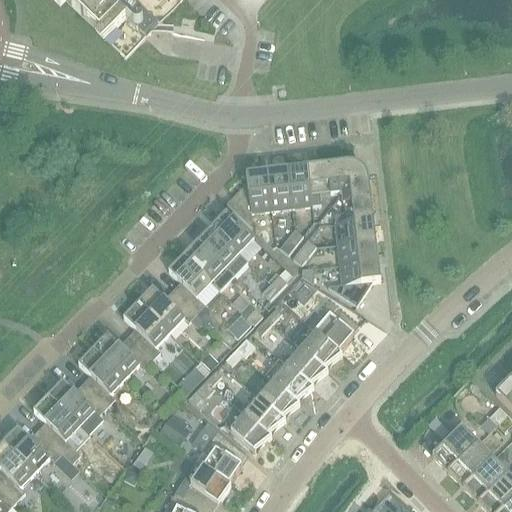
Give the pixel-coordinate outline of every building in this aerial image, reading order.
[(51,0),(60,8),(65,2),(125,61),(184,0),(51,0)] [(351,166),(347,166),(307,171),(312,209),(321,208),(320,198),(341,196),(344,217),(334,219),(335,228),(373,223),(369,183),(368,180),(367,177),(365,174),(363,172),(360,170),(357,168),(354,167),(351,166)] [(307,171),(287,173),(291,212),(312,209),(307,171)] [(271,214),(291,212),(287,173),(267,176),(271,214)] [(251,217),(271,214),(267,176),(246,178),(247,186),(227,207),(252,232),(251,217)] [(138,202),(148,216),(157,210),(146,195),(138,202)] [(211,230),(239,257),(254,242),(226,215),(211,230)] [(125,220),(115,233),(126,241),(136,228),(125,220)] [(305,221),(305,234),(322,235),(323,221),(305,221)] [(335,228),(337,248),(376,244),(373,223),(335,228)] [(248,266),(239,257),(211,230),(197,245),(234,281),(248,266)] [(294,233),(287,243),(295,249),(303,240),(294,233)] [(323,278),(332,278),(331,241),(322,241),(323,278)] [(287,243),(279,252),(288,259),(295,249),(287,243)] [(307,243),(300,253),(308,260),(316,250),(307,243)] [(337,248),(340,268),(378,264),(376,244),(337,248)] [(197,245),(183,260),(211,287),(220,295),(234,281),(197,245)] [(300,253),(293,262),(301,269),(308,260),(300,253)] [(184,290),(176,298),(197,318),(205,310),(196,301),(211,287),(183,260),(168,275),(184,290)] [(378,264),(340,268),(342,289),(327,290),(328,292),(356,310),(372,286),(380,285),(378,264)] [(314,271),(301,273),(302,281),(315,290),(314,271)] [(279,279),(270,288),(278,295),(286,287),(279,279)] [(270,288),(262,296),(270,304),(278,295),(270,288)] [(138,306),(170,337),(184,322),(189,327),(197,318),(176,298),(168,306),(152,291),(138,306)] [(308,330),(315,336),(341,359),(342,358),(340,357),(354,340),(352,339),(359,330),(337,311),(330,304),(308,330)] [(139,336),(131,345),(152,365),(160,356),(155,352),(170,337),(138,306),(123,321),(139,336)] [(249,307),(240,316),(246,321),(254,329),(260,322),(262,320),(255,313),(249,307)] [(276,312),(266,322),(271,328),(282,317),(276,312)] [(241,320),(229,333),(238,342),(250,329),(241,320)] [(266,322),(255,333),(261,339),(271,328),(266,322)] [(294,347),(301,353),(327,375),(328,375),(324,372),(341,359),(315,336),(307,345),(301,340),(294,347)] [(93,353),(125,384),(139,369),(144,373),(152,365),(131,345),(123,353),(107,338),(93,353)] [(246,343),(235,354),(241,359),(244,362),(255,351),(246,343)] [(94,383),(86,391),(107,412),(115,403),(110,399),(125,384),(93,353),(78,368),(94,383)] [(310,388),(327,375),(301,353),(293,361),(287,356),(280,363),(287,369),(313,391),(314,391),(310,388)] [(235,354),(225,364),(231,370),(241,359),(235,354)] [(208,357),(200,365),(209,374),(217,366),(208,357)] [(287,369),(273,385),(299,408),(300,407),(296,405),(313,391),(287,369)] [(216,374),(206,385),(212,390),(222,379),(216,374)] [(511,382),(495,398),(511,414),(511,382)] [(183,384),(177,390),(187,399),(192,393),(183,384)] [(48,400),(80,430),(94,416),(99,420),(106,412),(107,412),(86,391),(78,400),(62,385),(48,400)] [(206,385),(187,404),(199,414),(208,406),(205,403),(214,393),(211,390),(212,390),(206,385)] [(259,402),(285,424),(286,424),(282,421),(299,408),(273,385),(259,402)] [(41,438),(62,458),(72,468),(80,459),(75,455),(90,440),(80,430),(48,400),(33,415),(49,430),(41,438)] [(238,413),(245,418),(271,441),(271,440),(268,437),(285,424),(259,402),(251,411),(245,405),(238,413)] [(499,411),(489,421),(496,429),(506,419),(499,411)] [(173,417),(160,435),(173,445),(186,427),(173,417)] [(254,454),(271,441),(245,418),(237,428),(230,422),(224,429),(255,456),(255,455),(254,454)] [(511,424),(506,419),(496,429),(504,436),(511,427),(511,424)] [(3,446),(35,477),(49,462),(54,467),(62,458),(41,438),(33,446),(18,431),(3,446)] [(432,461),(448,477),(477,447),(461,431),(447,446),(436,435),(421,449),(432,461)] [(210,460),(203,471),(230,489),(231,489),(229,488),(248,461),(217,434),(203,455),(210,460)] [(0,480),(0,488),(17,505),(25,496),(20,492),(35,477),(3,446),(0,449),(0,472),(4,477),(0,480)] [(448,477),(463,492),(492,463),(477,447),(448,477)] [(138,458),(132,466),(140,472),(146,464),(138,458)] [(463,492),(478,508),(507,478),(492,463),(463,492)] [(196,466),(175,496),(183,500),(182,500),(202,511),(215,511),(218,508),(230,489),(203,471),(196,466)] [(128,472),(123,482),(133,488),(139,477),(128,472)] [(478,508),(482,511),(503,511),(511,504),(511,482),(507,478),(478,508)] [(0,511),(9,511),(17,505),(0,488),(0,511)] [(368,511),(367,511),(408,511),(389,494),(372,511),(368,511)] [(202,511),(182,500),(183,500),(175,496),(166,511),(202,511)]
